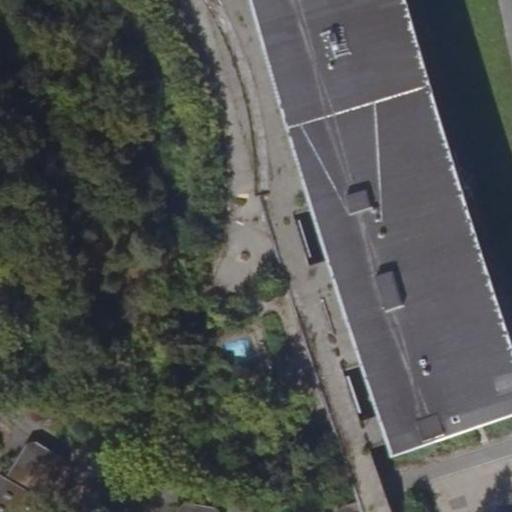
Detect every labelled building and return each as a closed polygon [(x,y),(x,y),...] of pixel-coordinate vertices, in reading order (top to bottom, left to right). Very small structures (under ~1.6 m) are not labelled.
[(345,457),(373,448),(511,402),(511,311),(488,238),(425,27),(417,0),(205,0),(214,15),(236,67),(248,108),(256,143),(258,171),(259,196),(279,257),(345,457)] [(31,439),(5,483),(46,507),(71,462),(31,439)] [(394,511),(373,448),(345,457),(359,501),(362,511),(394,511)] [(5,483),(0,492),(0,511),(42,511),(46,507),(5,483)] [(177,492),(173,511),(220,511),(223,500),(177,492)] [(335,508),(336,511),(362,511),(359,501),(335,508)]
